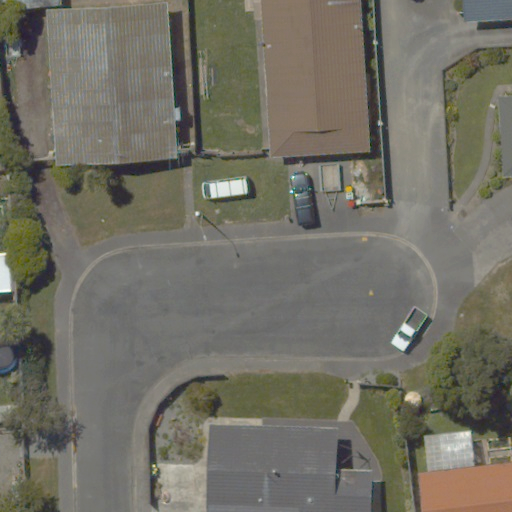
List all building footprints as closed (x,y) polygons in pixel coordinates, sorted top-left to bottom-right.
[(44,0),(53,156),(176,149),(167,0),(44,0)] [(371,141),(360,0),(258,0),(270,149),(371,141)] [(511,0),(458,0),(459,12),(511,10),(511,0)] [(511,79),(492,80),(496,166),(511,165),(511,79)] [(18,243),(0,243),(0,296),(19,296),(18,243)] [(338,416),(211,414),(210,511),(372,511),(373,466),(337,465),(338,416)] [(429,466),(423,466),(425,511),(511,511),(511,435),(508,436),(509,458),(478,460),(476,423),(427,426),(429,466)]
